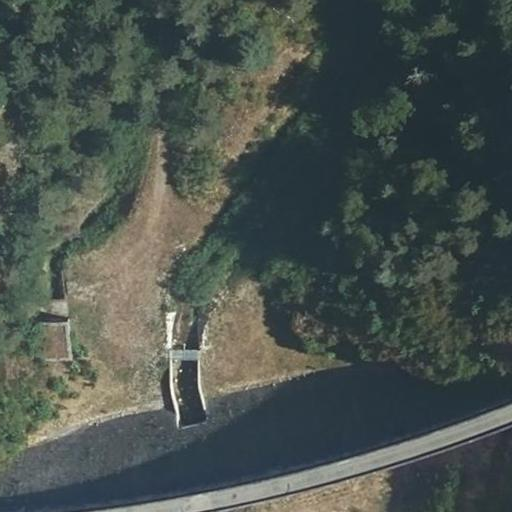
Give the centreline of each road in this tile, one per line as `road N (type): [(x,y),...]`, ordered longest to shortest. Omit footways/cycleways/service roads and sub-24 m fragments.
road 1 (track): [(149,511),(337,474),(511,418)]
road 2 (track): [(180,0),(172,159),(30,0)]
